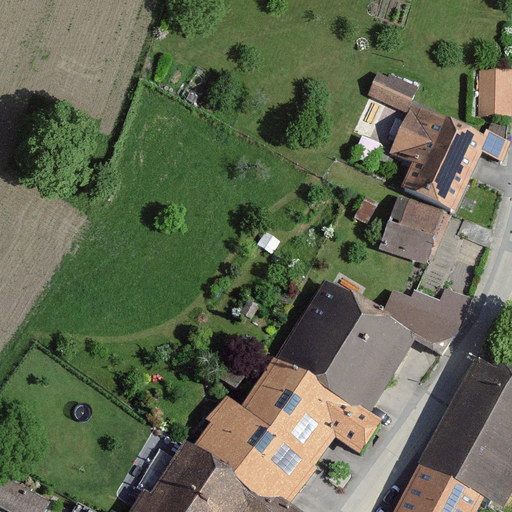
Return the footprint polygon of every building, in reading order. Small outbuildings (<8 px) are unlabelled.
[(510,73),(473,72),(472,121),(510,121),(510,73)] [(422,92),(386,75),(374,102),(410,118),(422,92)] [(506,144),(420,108),(399,159),(420,168),(407,193),(470,217),(506,144)] [(386,252),(436,270),(455,215),(405,198),(386,252)] [(468,340),(337,275),(285,361),(381,420),(427,346),(457,360),(468,340)] [(511,502),(511,367),(494,359),(440,467),(511,502)] [(251,416),(230,404),(197,458),(272,505),(267,511),(307,511),(303,509),(352,439),(382,459),(400,433),(381,420),(285,361),(251,416)] [(267,511),(272,505),(197,458),(162,511),(267,511)] [(0,505),(12,511),(46,511),(53,498),(0,470),(0,505)] [(511,511),(511,510),(439,473),(418,511),(511,511)]
